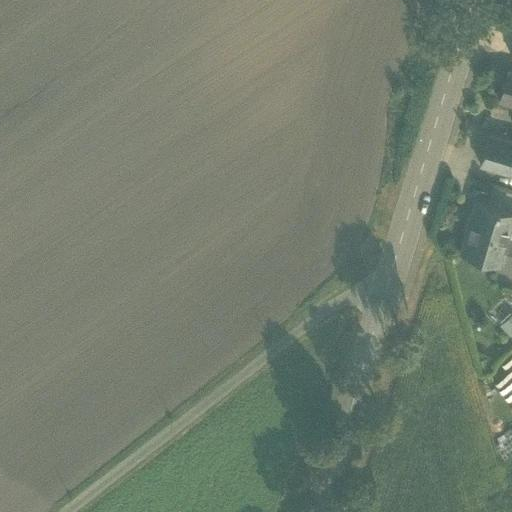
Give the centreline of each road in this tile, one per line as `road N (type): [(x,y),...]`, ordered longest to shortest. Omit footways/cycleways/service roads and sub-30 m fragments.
road 1 (unclassified): [(61,511),(340,296),(393,278)]
road 2 (tertiary): [(393,278),(477,0)]
road 3 (tertiary): [(319,511),(393,278)]
